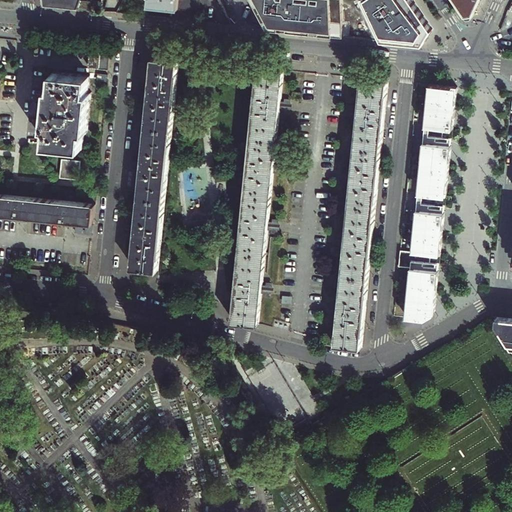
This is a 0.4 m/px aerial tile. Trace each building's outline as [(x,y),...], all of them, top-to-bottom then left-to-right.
[(78,9),(80,0),(42,0),(43,1),(42,1),(42,6),(78,9)] [(148,0),(148,6),(173,9),(200,12),(200,0),(148,0)] [(254,0),(258,7),(269,28),(300,31),(322,33),(425,44),(429,37),(434,29),(415,1),(413,0),(254,0)] [(458,0),(466,11),(470,16),(474,16),(480,3),(481,0),(458,0)] [(100,69),(101,53),(91,52),(89,68),(100,69)] [(101,53),(100,69),(109,69),(111,53),(101,53)] [(134,268),(159,270),(179,60),(154,58),(151,89),(149,89),(148,97),(150,97),(144,160),(142,159),(141,168),(143,168),(137,229),(135,229),(134,237),(137,237),(134,268)] [(284,70),(259,68),(235,306),(234,319),(234,322),(258,324),(261,294),(264,294),(265,286),(262,286),(268,229),(271,230),(272,223),(268,223),(273,172),(277,173),(277,164),(274,164),(280,109),(283,109),(283,103),(280,102),(284,70)] [(47,105),(45,128),(48,128),(47,144),(82,147),(84,131),(87,132),(91,92),(88,92),(89,80),(89,76),(88,76),(53,73),(52,88),(49,88),(47,105)] [(354,173),(352,173),(351,181),(354,181),(348,237),(346,237),(345,243),(347,244),(341,306),(338,306),(337,313),(340,313),(337,345),(362,347),(389,80),(364,78),(361,109),(358,109),(357,116),(360,116),(354,173)] [(458,87),(430,84),(424,144),(412,143),(411,146),(410,158),(422,159),(417,210),(405,209),(405,214),(404,224),(416,225),(413,252),(401,251),(401,255),(399,266),(412,267),(407,317),(426,319),(435,314),(440,268),(440,264),(431,263),(432,254),(441,255),(444,226),(445,222),(435,221),(436,212),(446,213),(450,159),(451,156),(442,155),(443,146),(451,147),(458,87)] [(81,159),(63,158),(61,177),(79,179),(81,159)] [(94,223),(96,205),(0,194),(0,213),(11,214),(10,220),(21,221),(21,219),(27,220),(27,216),(60,219),(59,225),(69,226),(70,224),(75,224),(76,221),(94,223)] [(511,318),(492,316),(511,347),(511,318)]
